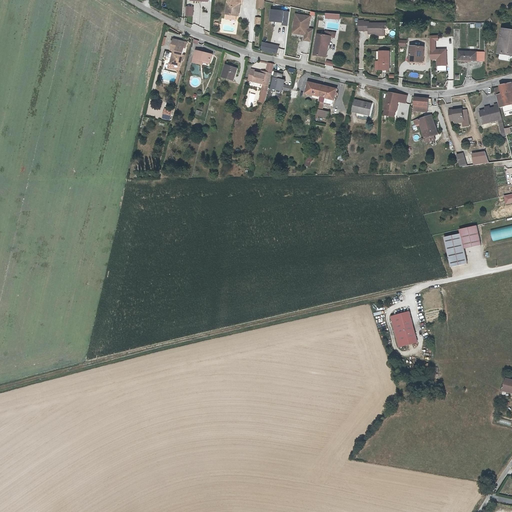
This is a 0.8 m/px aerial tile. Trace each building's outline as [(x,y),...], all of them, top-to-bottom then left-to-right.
[(229,0),(227,14),(237,16),(239,8),(241,8),(241,0),(229,0)] [(273,9),(271,22),(289,25),(291,12),(273,9)] [(311,18),(299,16),(299,18),(295,17),(293,31),(298,32),(300,36),(301,36),(303,35),(305,35),(305,37),(304,42),(311,43),(313,31),(308,30),(311,18)] [(369,24),(360,24),(360,33),(369,33),(369,36),(375,36),(385,36),(385,31),(385,25),(369,25),(369,24)] [(500,54),(511,55),(511,31),(503,30),(500,54)] [(431,36),(431,60),(438,60),(438,71),(448,71),(447,49),(437,49),(437,41),(440,41),(440,35),(431,36)] [(314,57),(324,59),(326,53),(330,54),(331,46),(328,46),(329,39),(319,37),(314,57)] [(175,59),(173,64),(181,66),(182,61),(183,61),(185,56),(183,55),(185,49),(186,49),(188,43),(174,40),(171,50),(176,52),(176,54),(174,53),(172,58),(175,59)] [(261,51),(278,54),(280,46),(263,42),(261,51)] [(411,46),(411,62),(425,63),(426,47),(411,46)] [(202,61),(211,63),(213,55),(197,51),(194,63),(201,65),(202,61)] [(460,51),(460,59),(466,60),(466,62),(472,62),(472,60),(485,60),(485,52),(460,51)] [(377,65),(377,73),(390,73),(390,54),(379,54),(379,62),(381,62),(381,65),(377,65)] [(266,73),(271,74),(272,74),(275,65),(268,63),(266,73)] [(226,65),(222,78),(234,81),(238,69),(226,65)] [(252,69),(249,78),(255,80),(254,81),(264,84),(262,90),(267,91),(271,74),(266,73),(262,72),(262,74),(257,73),(257,71),(252,69)] [(275,79),(273,88),(281,90),(282,90),(283,86),(284,82),(282,81),(283,76),(277,74),(275,79)] [(500,87),(502,94),(511,91),(511,90),(511,86),(511,83),(499,86),(500,87)] [(307,94),(313,96),(321,98),(323,87),(309,84),(307,94)] [(320,102),(321,103),(326,104),(334,106),(338,91),(323,87),(321,98),(320,102)] [(511,91),(502,94),(497,96),(504,118),(506,118),(505,116),(506,115),(504,108),(511,105),(511,103),(510,97),(511,96),(511,91)] [(386,110),(385,115),(396,117),(396,111),(397,112),(398,102),(399,99),(406,100),(407,95),(388,93),(386,110)] [(414,104),(428,105),(429,97),(414,96),(414,104)] [(354,112),(358,113),(359,111),(366,113),(365,115),(371,116),(374,105),(357,100),(354,112)] [(324,112),(326,104),(321,103),(318,116),(330,119),(331,114),(324,112)] [(480,113),(483,123),(498,119),(498,121),(502,120),(498,105),(495,106),(495,110),(490,111),(486,112),(480,113)] [(170,120),(173,111),(166,109),(163,118),(170,120)] [(451,122),(456,122),(456,124),(464,123),(463,119),(463,113),(463,112),(455,112),(455,111),(450,112),(451,122)] [(425,139),(436,136),(434,129),(437,128),(433,117),(420,121),(425,139)] [(476,166),(490,162),(487,150),(473,154),(476,166)] [(308,152),(304,167),(309,168),(313,153),(308,152)] [(463,156),(458,157),(461,168),(467,167),(463,156)] [(494,241),(511,236),(511,225),(491,231),(494,241)] [(461,230),(462,234),(465,250),(481,246),(477,226),(461,230)] [(468,264),(465,250),(462,234),(445,238),(451,268),(468,264)] [(411,313),(395,316),(404,347),(419,343),(411,313)]
